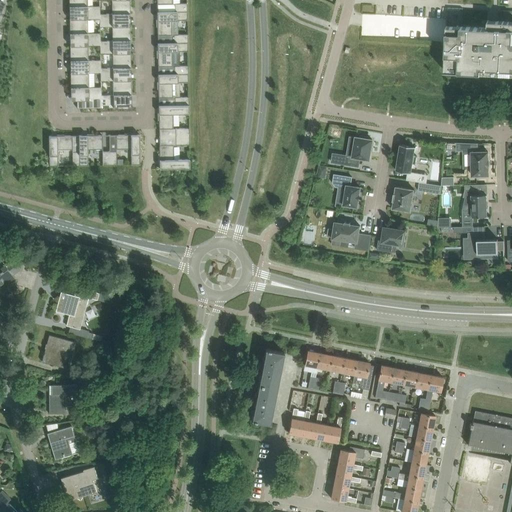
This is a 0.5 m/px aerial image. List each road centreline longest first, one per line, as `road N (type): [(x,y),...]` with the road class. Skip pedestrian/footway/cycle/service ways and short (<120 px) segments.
road 1 (tertiary): [(237,250),(263,113),(263,0)]
road 2 (tertiary): [(250,0),(247,140),(221,244)]
road 3 (secondary): [(511,315),(367,303),(290,286)]
road 4 (residential): [(51,0),(55,125),(149,123)]
road 5 (residential): [(350,0),(321,107),(388,121)]
road 6 (residential): [(438,511),(463,391),(476,381),(511,388)]
road 7 (residential): [(9,389),(54,223)]
road 8 (secondary): [(188,511),(202,341)]
road 9 (residential): [(45,511),(9,389)]
road 10 (residential): [(149,123),(147,0)]
